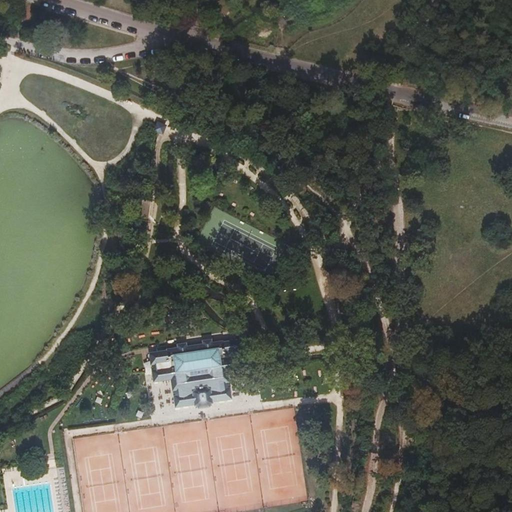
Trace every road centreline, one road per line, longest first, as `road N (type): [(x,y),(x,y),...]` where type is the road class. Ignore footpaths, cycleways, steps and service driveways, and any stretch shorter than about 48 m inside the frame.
road 1 (unknown): [(363,511),(397,353),(345,226),(255,144),(85,54)]
road 2 (unclassified): [(511,118),(50,0)]
road 3 (unknown): [(402,70),(392,145),(397,353)]
road 4 (track): [(392,145),(320,261)]
road 5 (unknown): [(392,511),(401,428),(391,379)]
